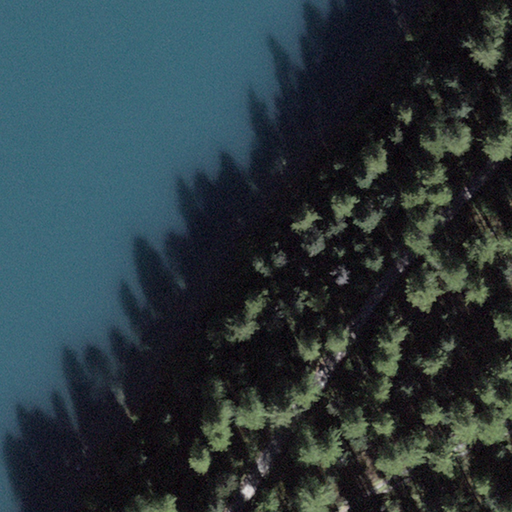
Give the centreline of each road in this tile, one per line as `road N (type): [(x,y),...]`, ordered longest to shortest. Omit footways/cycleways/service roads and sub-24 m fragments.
road 1 (track): [(233,511),(419,239),(511,144)]
road 2 (track): [(339,511),(511,427)]
